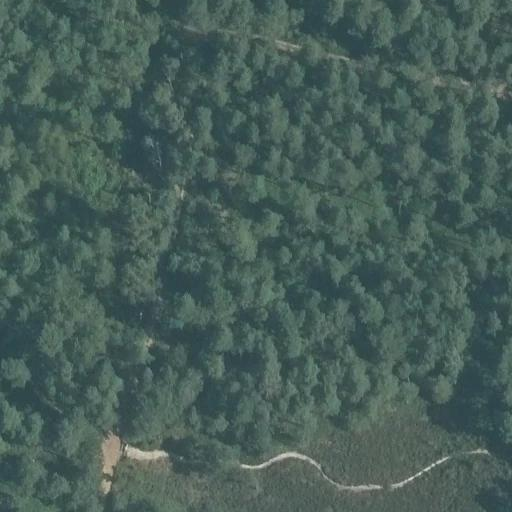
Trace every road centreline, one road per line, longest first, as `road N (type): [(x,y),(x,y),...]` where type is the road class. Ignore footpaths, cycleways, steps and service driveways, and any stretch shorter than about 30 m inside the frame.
road 1 (track): [(176,0),(200,56),(193,128),(149,288),(107,396),(103,431)]
road 2 (track): [(187,24),(511,88)]
